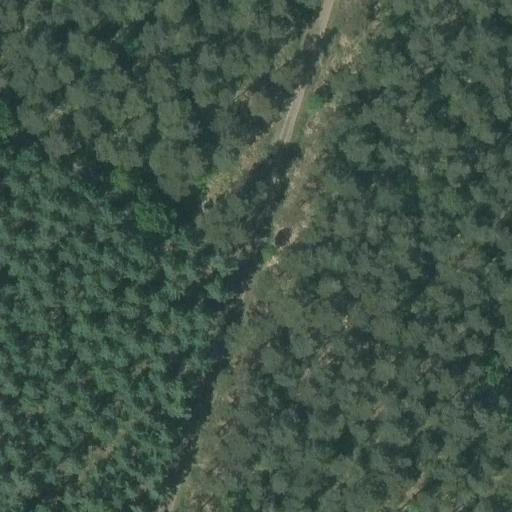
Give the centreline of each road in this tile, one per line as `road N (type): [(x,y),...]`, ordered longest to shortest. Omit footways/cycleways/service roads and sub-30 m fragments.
road 1 (track): [(228,315),(511,385)]
road 2 (track): [(326,0),(239,262)]
road 3 (track): [(239,262),(0,134)]
road 4 (track): [(228,315),(164,511)]
